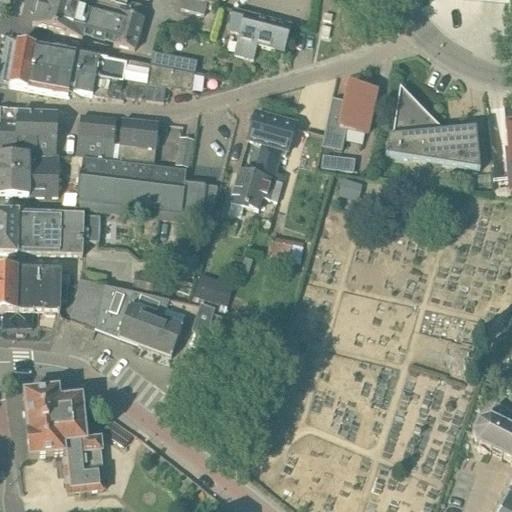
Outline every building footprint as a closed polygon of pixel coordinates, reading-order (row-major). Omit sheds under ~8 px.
[(65,0),(41,0),(34,27),(114,47),(134,52),(143,21),(141,20),(129,17),(124,16),(65,0)] [(65,0),(124,16),(128,0),(65,0)] [(188,0),(183,0),(180,11),(204,18),(207,5),(188,0)] [(227,33),(240,37),(234,57),(252,61),(256,48),(283,55),(290,28),(245,16),(246,15),(232,12),(227,33)] [(18,45),(9,89),(68,100),(69,95),(91,98),(98,61),(99,61),(99,57),(46,46),(45,51),(26,47),(18,45)] [(151,56),(149,69),(152,69),(194,77),(196,64),(151,56)] [(98,61),(91,98),(118,103),(123,104),(123,101),(163,106),(165,91),(192,94),(194,77),(152,69),(149,69),(145,68),(132,66),(125,64),(125,66),(99,61),(98,61)] [(331,100),(321,148),(341,152),(345,132),(366,137),(375,93),(348,87),(345,103),(331,100)] [(389,141),(387,160),(481,174),(477,132),(445,136),(417,107),(399,105),(394,141),(389,141)] [(0,154),(56,158),(57,117),(0,112),(0,154)] [(240,168),(238,174),(282,186),(284,179),(274,177),(280,157),(285,159),(287,153),(289,153),(296,126),(254,116),(247,143),(263,147),(256,172),(240,168)] [(83,162),(113,165),(113,164),(117,123),(81,120),(75,161),(83,162)] [(122,123),(118,164),(153,168),(158,126),(122,123)] [(179,140),(174,168),(189,170),(193,143),(179,140)] [(323,158),(322,170),(352,174),(354,162),(323,158)] [(30,161),(0,160),(0,198),(58,199),(59,167),(53,166),(53,161),(30,161)] [(80,173),(74,212),(200,227),(211,229),(218,190),(217,190),(217,184),(205,183),(205,179),(186,177),(187,173),(113,164),(113,165),(83,162),(82,174),(80,173)] [(261,200),(277,204),(282,186),(254,179),(238,174),(230,205),(258,213),(261,200)] [(343,181),(339,197),(358,202),(363,187),(343,181)] [(16,255),(82,258),(83,245),(98,246),(99,219),(18,216),(18,215),(15,215),(15,216),(0,215),(0,254),(13,255),(14,257),(16,256),(16,255)] [(0,315),(31,316),(38,316),(39,296),(44,296),(45,287),(59,287),(59,286),(67,286),(67,285),(60,284),(60,274),(0,272),(0,315)] [(80,283),(72,324),(95,332),(116,341),(136,348),(171,360),(183,329),(163,322),(169,303),(105,290),(105,288),(107,279),(82,274),(80,283)] [(136,275),(133,288),(153,292),(156,280),(136,275)] [(199,279),(193,302),(209,307),(217,284),(199,279)] [(39,296),(38,316),(45,316),(45,319),(55,319),(56,316),(59,316),(59,303),(67,302),(67,286),(59,286),(59,287),(45,287),(44,296),(39,296)] [(206,337),(214,313),(200,308),(192,333),(206,337)] [(57,393),(24,396),(28,435),(27,435),(30,461),(63,458),(67,496),(103,492),(101,471),(99,454),(101,454),(100,442),(86,444),(82,402),(82,400),(58,402),(57,393)] [(476,446),(479,447),(477,451),(486,456),(487,453),(511,465),(511,486),(499,511),(511,511),(511,423),(506,420),(509,415),(495,408),(489,420),(478,424),(472,436),(476,446)] [(102,435),(123,448),(132,436),(111,422),(102,435)]
